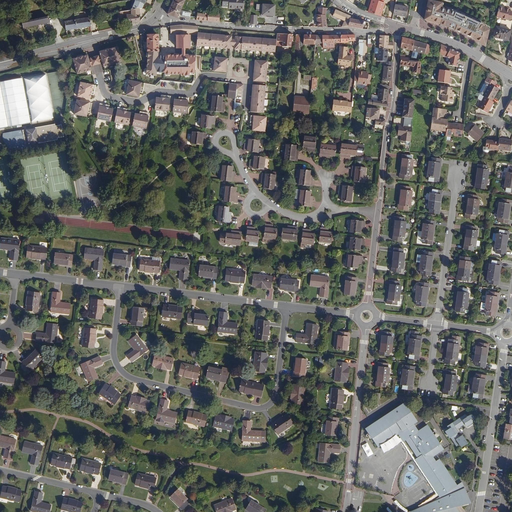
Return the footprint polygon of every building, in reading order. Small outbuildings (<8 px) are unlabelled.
[(180,12),(185,0),(173,0),(168,14),(178,18),(178,15),(181,16),(189,18),(190,13),(182,11),(182,13),(180,12)] [(222,0),(223,8),(229,8),(237,8),(237,10),(245,9),(244,0),(222,0)] [(372,0),(368,12),(369,12),(376,14),(381,16),(384,3),(383,3),(384,0),(372,0)] [(450,28),(456,10),(452,8),(443,6),(444,4),(428,0),(424,20),(450,28)] [(275,6),(263,5),(262,15),(274,16),(275,6)] [(407,7),(395,5),(393,14),(405,17),(407,7)] [(327,28),(327,8),(318,8),(318,15),(316,15),(317,20),(318,27),(327,28)] [(510,22),(511,14),(508,13),(508,12),(503,10),(503,9),(498,8),(496,19),(510,22)] [(140,15),(139,9),(130,9),(130,14),(129,14),(129,12),(127,12),(126,11),(118,12),(118,18),(123,18),(123,19),(127,18),(127,22),(126,22),(126,25),(140,22),(140,15)] [(348,26),(351,16),(335,10),(333,16),(344,21),(342,27),(348,26)] [(453,29),(460,12),(456,10),(450,28),(453,29)] [(485,47),(490,28),(480,21),(460,12),(453,29),(472,38),(485,47)] [(207,13),(207,15),(197,14),(196,20),(197,20),(212,21),(214,21),(220,22),(220,20),(220,14),(207,13)] [(351,17),(351,16),(348,26),(363,29),(364,21),(361,21),(353,19),(353,17),(351,17)] [(22,29),(26,28),(27,31),(30,32),(33,33),(35,32),(37,31),(38,29),(38,27),(38,25),(48,23),(47,17),(21,22),(22,29)] [(75,20),(77,29),(91,26),(89,18),(75,20)] [(66,30),(77,29),(75,20),(65,22),(65,26),(66,30)] [(188,26),(183,25),(170,27),(171,33),(197,34),(197,27),(188,26)] [(510,32),(496,29),(493,39),(508,42),(510,32)] [(231,37),(197,34),(196,46),(230,49),(230,46),(230,40),(231,37)] [(285,34),(277,34),(277,41),(276,45),(282,46),(282,47),(292,47),(292,35),(285,34)] [(158,41),(158,35),(147,35),(147,40),(147,41),(148,41),(148,51),(149,51),(147,62),(146,71),(145,75),(155,75),(159,52),(158,44),(160,44),(160,41),(158,41)] [(304,35),(300,35),(299,44),(303,45),(316,45),(316,43),(316,41),(316,35),(306,35),(304,35)] [(340,43),(340,35),(324,36),(316,35),(316,41),(316,43),(338,43),(340,43)] [(380,36),(379,48),(387,48),(393,49),(393,43),(388,42),(388,36),(383,36),(380,36)] [(277,41),(235,37),(235,40),(234,46),(234,49),(276,53),(276,45),(277,41)] [(410,50),(412,51),(414,41),(402,38),(401,48),(410,50)] [(431,45),(414,41),(412,51),(428,55),(431,45)] [(451,58),(450,64),(457,65),(459,53),(457,51),(450,48),(448,47),(441,45),(441,47),(440,54),(450,57),(451,58)] [(122,62),(118,47),(100,51),(101,56),(103,62),(104,66),(122,62)] [(351,56),(346,56),(345,56),(345,52),(347,53),(348,48),(340,47),(339,54),(339,56),(337,65),(343,66),(344,68),(347,68),(348,66),(349,67),(351,56)] [(383,61),(382,64),(384,64),(384,66),(392,67),(393,62),(387,61),(387,48),(379,48),(379,54),(378,61),(383,61)] [(89,59),(88,55),(74,59),(78,74),(92,70),(91,65),(89,59)] [(91,58),(89,59),(91,65),(93,65),(100,64),(100,63),(103,62),(101,56),(98,56),(91,58)] [(413,72),(417,73),(418,62),(409,61),(409,59),(409,58),(405,58),(400,57),(400,65),(414,66),(413,72)] [(226,72),(227,59),(215,58),(214,71),(226,72)] [(268,62),(255,61),(253,81),(266,82),(268,62)] [(392,67),(384,66),(383,80),(390,81),(392,67)] [(194,70),(160,67),(159,76),(194,79),(194,70)] [(449,78),(450,70),(439,69),(437,82),(450,84),(451,79),(449,78)] [(363,72),(358,72),(358,74),(355,74),(354,81),(358,82),(357,84),(367,85),(367,84),(370,84),(371,75),(368,75),(368,74),(363,73),(363,72)] [(0,127),(54,118),(46,74),(0,82),(0,127)] [(141,92),(143,83),(137,82),(129,80),(126,94),(126,95),(138,97),(139,96),(140,92),(141,92)] [(93,85),(80,82),(77,96),(89,98),(90,94),(92,94),(93,85)] [(236,97),(236,90),(237,84),(230,83),(228,98),(235,99),(236,97)] [(489,84),(482,96),(484,97),(492,101),(499,90),(489,84)] [(265,86),(253,85),(250,112),(263,113),(265,86)] [(452,87),(441,85),(439,92),(441,93),(440,100),(452,102),(453,95),(451,95),(451,91),(452,87)] [(382,89),(379,89),(377,102),(368,100),(368,105),(383,107),(384,102),(387,103),(389,90),(382,89)] [(168,112),(170,98),(161,96),(160,98),(156,98),(155,110),(156,110),(168,112)] [(222,97),(212,96),(212,105),(211,105),(210,111),(224,113),(225,106),(221,105),(221,102),(222,97)] [(310,98),(294,96),(293,112),(309,114),(310,98)] [(484,97),(478,108),(487,113),(494,102),(492,101),(484,97)] [(178,100),(174,100),(173,112),(187,114),(188,100),(178,98),(178,100)] [(403,111),(413,112),(415,100),(405,99),(403,111)] [(89,112),(90,103),(76,100),(74,114),(86,117),(87,111),(89,112)] [(347,102),(333,100),(332,111),(351,114),(352,104),(347,103),(347,102)] [(97,119),(110,121),(113,109),(108,107),(108,106),(100,104),(97,119)] [(430,129),(446,132),(447,123),(447,120),(442,120),(440,120),(440,118),(441,117),(442,108),(432,107),(430,129)] [(126,110),(117,108),(115,122),(128,124),(130,112),(126,111),(126,110)] [(379,110),(367,108),(366,117),(369,118),(374,118),(376,119),(375,124),(382,125),(384,125),(385,120),(378,119),(379,110)] [(412,122),(413,112),(403,111),(402,117),(404,117),(404,122),(412,122)] [(139,114),(135,113),(132,126),(146,128),(149,114),(140,113),(139,114)] [(215,117),(202,115),(201,128),(211,129),(211,124),(211,122),(215,122),(215,117)] [(266,118),(252,116),(251,126),(253,126),(252,131),(264,132),(266,118)] [(455,124),(447,123),(446,132),(445,135),(447,136),(451,136),(451,134),(456,135),(456,136),(462,137),(464,124),(455,123),(455,124)] [(55,126),(55,124),(35,128),(35,129),(31,130),(30,129),(22,130),(4,133),(5,138),(5,139),(6,140),(6,141),(7,142),(7,143),(8,144),(9,145),(10,145),(10,146),(11,146),(12,146),(12,147),(13,147),(14,147),(15,147),(16,147),(17,147),(18,147),(33,144),(33,142),(38,142),(38,143),(58,140),(57,138),(64,137),(62,125),(55,126)] [(484,134),(475,125),(467,134),(477,142),(484,134)] [(412,128),(399,126),(398,135),(402,135),(401,141),(406,141),(405,143),(406,145),(410,145),(410,142),(412,128)] [(206,133),(193,132),(191,144),(201,145),(202,141),(202,138),(205,139),(206,133)] [(316,138),(304,136),(304,138),(303,141),(303,146),(308,147),(310,147),(309,151),(315,151),(316,138)] [(259,140),(249,139),(248,144),(248,146),(245,146),(244,151),(257,153),(257,154),(262,154),(263,149),(258,149),(259,140)] [(498,142),(497,150),(510,151),(511,141),(499,139),(498,142)] [(497,150),(498,142),(494,142),(486,140),(485,148),(483,148),(483,151),(484,152),(488,152),(489,151),(489,150),(497,151),(497,150)] [(327,144),(321,143),(319,157),(327,158),(327,155),(330,155),(335,156),(336,146),(327,145),(327,144)] [(348,144),(341,144),(340,157),(347,158),(348,155),(350,155),(355,156),(355,155),(363,156),(365,146),(357,145),(357,146),(348,145),(348,144)] [(296,146),(287,145),(286,154),(285,153),(284,160),(288,160),(296,161),(297,161),(298,154),(295,153),(295,150),(296,146)] [(263,170),(265,157),(255,156),(254,161),(254,163),(250,162),(250,168),(263,170)] [(403,167),(413,168),(414,161),(412,161),(412,157),(403,156),(402,160),(404,160),(403,167)] [(429,170),(439,172),(440,165),(441,165),(442,160),(432,159),(432,163),(430,163),(429,170)] [(232,166),(223,165),(222,170),(222,174),(221,174),(220,180),(234,182),(235,175),(231,174),(232,172),(232,166)] [(478,169),(477,176),(488,178),(489,171),(487,171),(487,167),(478,165),(477,169),(478,169)] [(366,168),(353,166),(352,174),(355,174),(355,177),(354,181),(354,182),(363,183),(365,174),(366,174),(366,168)] [(412,175),(413,168),(403,167),(402,174),(401,174),(400,178),(410,179),(410,175),(412,175)] [(311,170),(301,169),(300,179),(299,179),(298,185),(312,186),(313,179),(310,178),(310,176),(311,170)] [(438,179),(439,172),(429,170),(428,177),(430,178),(429,181),(439,183),(439,179),(438,179)] [(276,174),(263,172),(262,181),(265,181),(264,184),(264,189),(273,190),(275,180),(276,180),(276,174)] [(488,178),(477,176),(477,183),(475,183),(475,188),(484,189),(485,185),(487,185),(488,178)] [(354,187),(340,185),(339,193),(342,193),(342,196),(341,201),(344,201),(349,202),(350,202),(351,193),(353,193),(354,187)] [(236,187),(226,186),(225,195),(224,195),(223,202),(237,203),(238,196),(235,195),(235,193),(236,187)] [(402,198),(412,199),(413,192),(411,192),(411,188),(402,187),(401,191),(403,191),(402,198)] [(311,191),(297,190),(295,199),(299,199),(298,205),(312,207),(312,200),(309,199),(310,197),(311,191)] [(429,202),(439,203),(440,196),(441,196),(442,192),(433,190),(432,195),(430,194),(429,202)] [(468,207),(479,209),(480,202),(478,201),(478,197),(469,196),(468,200),(469,200),(468,207)] [(411,206),(412,199),(402,198),(401,205),(400,205),(399,209),(409,210),(409,206),(411,206)] [(499,203),(498,210),(508,212),(509,205),(511,205),(511,201),(502,199),(501,203),(499,203)] [(438,210),(439,203),(429,202),(428,208),(430,209),(429,213),(439,214),(440,210),(438,210)] [(229,207),(219,206),(218,215),(217,215),(217,221),(230,223),(231,215),(228,215),(228,212),(229,207)] [(479,209),(468,207),(467,214),(466,214),(465,218),(475,219),(476,215),(478,216),(479,209)] [(508,219),(508,212),(498,210),(497,217),(499,217),(498,221),(508,223),(509,219),(508,219)] [(396,229),(406,230),(407,223),(405,223),(405,219),(396,218),(395,222),(397,222),(396,229)] [(352,220),(351,220),(350,232),(360,233),(361,229),(361,227),(364,227),(365,221),(357,221),(352,220)] [(422,232),(433,234),(434,226),(435,226),(435,222),(426,221),(425,225),(423,225),(422,232)] [(271,225),(265,224),(264,237),(263,237),(262,242),(267,243),(268,238),(276,239),(277,229),(273,229),(270,228),(271,225)] [(253,228),(247,227),(247,233),(246,240),(249,241),(249,245),(257,246),(259,232),(255,231),(252,231),(253,228)] [(298,227),(291,227),(290,230),(287,229),(282,229),(281,238),(290,239),(290,240),(296,241),(298,227)] [(467,239),(477,240),(478,233),(476,233),(476,229),(467,227),(466,231),(468,231),(467,239)] [(326,229),(321,228),(319,241),(331,243),(332,233),(328,232),(326,232),(326,229)] [(308,230),(303,229),(301,247),(305,248),(305,243),(313,244),(315,234),(310,234),(308,233),(308,230)] [(406,237),(406,230),(396,229),(395,236),(394,236),(393,240),(403,241),(403,237),(406,237)] [(496,241),(506,243),(507,236),(509,236),(509,232),(500,230),(499,234),(493,234),(492,241),(496,241)] [(241,232),(234,231),(234,234),(231,234),(226,233),(226,235),(221,234),(220,242),(225,242),(225,243),(233,244),(233,245),(240,246),(241,232)] [(432,241),(433,234),(422,232),(418,232),(418,237),(419,239),(421,239),(423,239),(423,241),(423,243),(432,245),(433,241),(432,241)] [(354,237),(352,236),(352,237),(351,237),(349,249),(359,251),(360,247),(360,244),(364,245),(364,239),(354,238),(354,237)] [(20,241),(2,238),(1,249),(11,250),(10,259),(17,260),(20,241)] [(476,247),(477,240),(467,239),(465,246),(464,245),(464,250),(473,251),(474,247),(476,247)] [(506,243),(496,241),(495,248),(497,249),(496,252),(506,254),(506,250),(505,250),(506,243)] [(47,248),(28,246),(27,257),(45,259),(47,248)] [(103,251),(85,249),(84,259),(94,260),(93,269),(101,270),(103,251)] [(396,253),(395,260),(405,261),(406,254),(404,254),(405,250),(395,249),(394,253),(396,253)] [(421,263),(431,265),(432,258),(433,258),(434,254),(424,252),(424,256),(418,255),(417,263),(421,263)] [(73,255),(55,253),(54,263),(58,264),(71,266),(73,255)] [(131,256),(113,254),(112,264),(117,265),(130,266),(131,256)] [(362,257),(349,255),(347,267),(357,268),(358,264),(358,262),(362,262),(362,257)] [(461,262),(460,269),(470,270),(471,264),(470,263),(470,259),(460,258),(460,262),(461,262)] [(159,261),(141,259),(139,270),(158,272),(159,261)] [(188,261),(171,259),(169,269),(180,270),(179,279),(186,280),(188,261)] [(404,268),(405,261),(395,260),(394,267),(393,267),(392,271),(402,272),(403,268),(404,268)] [(489,265),(488,272),(499,273),(500,266),(501,267),(502,262),(492,261),(491,265),(489,265)] [(431,265),(421,263),(420,270),(422,270),(421,274),(431,276),(431,272),(430,272),(431,265)] [(217,267),(199,265),(198,275),(203,276),(216,278),(217,267)] [(245,271),(226,269),(225,280),(243,283),(245,271)] [(470,270),(460,269),(459,276),(458,276),(457,280),(467,281),(467,277),(469,277),(470,270)] [(499,273),(488,272),(487,279),(489,279),(489,283),(498,284),(499,281),(498,280),(499,273)] [(272,277),(254,275),(252,285),(256,286),(266,287),(271,288),(272,277)] [(329,278),(311,275),(310,286),(321,287),(319,296),(327,297),(329,278)] [(356,278),(345,277),(344,294),(354,295),(356,278)] [(299,281),(282,279),(280,289),(285,289),(298,291),(299,281)] [(392,286),(391,293),(402,294),(402,287),(400,287),(401,283),(391,282),(391,286),(392,286)] [(416,294),(427,296),(428,288),(429,288),(430,284),(420,283),(419,287),(417,287),(416,294)] [(459,293),(458,300),(468,302),(469,295),(467,294),(468,290),(458,289),(458,293),(459,293)] [(41,293),(29,292),(27,310),(38,312),(41,293)] [(60,293),(53,292),(50,312),(69,314),(70,304),(59,302),(60,293)] [(487,296),(486,303),(497,305),(498,297),(499,297),(500,294),(490,292),(489,296),(487,296)] [(402,294),(391,293),(390,300),(389,300),(389,304),(398,305),(399,301),(401,301),(402,294)] [(426,303),(427,296),(416,294),(415,301),(417,301),(417,305),(426,307),(427,303),(426,303)] [(103,300),(92,299),(90,318),(101,319),(103,300)] [(468,302),(458,300),(457,307),(456,307),(455,311),(465,312),(465,308),(468,309),(468,302)] [(497,305),(486,303),(485,310),(487,310),(487,314),(496,315),(497,312),(496,312),(497,305)] [(182,308),(163,305),(162,317),(181,319),(182,308)] [(145,308),(134,307),(134,311),(132,324),(142,326),(145,308)] [(227,313),(220,312),(218,331),(236,334),(237,324),(226,322),(227,313)] [(203,315),(189,314),(188,324),(207,326),(208,316),(203,315)] [(267,340),(270,321),(258,320),(256,339),(267,340)] [(58,325),(48,324),(47,334),(38,333),(37,341),(56,343),(58,325)] [(318,325),(307,324),(306,335),(297,334),(296,341),(315,343),(318,325)] [(96,329),(85,328),(83,346),(94,348),(96,329)] [(347,332),(337,331),(335,348),(345,349),(345,345),(347,332)] [(383,344),(394,345),(395,338),(393,338),(393,334),(383,333),(383,337),(384,337),(383,344)] [(148,351),(137,336),(129,342),(135,350),(128,356),(132,362),(148,351)] [(410,340),(409,347),(420,348),(421,341),(422,341),(422,337),(412,336),(412,340),(410,340)] [(449,351),(459,353),(461,338),(454,337),(453,341),(449,340),(448,344),(450,344),(449,351)] [(476,354),(486,356),(487,349),(488,349),(489,345),(479,343),(479,347),(477,347),(476,354)] [(393,352),(394,345),(383,344),(382,351),(381,351),(381,355),(391,356),(391,352),(393,352)] [(419,355),(420,348),(409,347),(408,354),(410,354),(409,358),(419,359),(420,355),(419,355)] [(43,358),(36,351),(32,354),(23,363),(30,371),(43,358)] [(458,360),(459,353),(449,351),(448,358),(447,358),(446,362),(456,364),(456,360),(458,360)] [(267,354),(256,352),(254,371),(265,372),(265,368),(266,359),(267,358),(267,354)] [(32,354),(31,353),(22,362),(23,363),(32,354)] [(486,356),(476,354),(475,361),(477,361),(476,366),(486,367),(486,363),(485,363),(486,356)] [(174,359),(155,355),(153,365),(157,366),(167,369),(171,370),(174,359)] [(102,364),(99,357),(81,365),(88,382),(98,377),(93,367),(102,364)] [(307,359),(297,357),(295,375),(304,376),(307,359)] [(6,362),(0,361),(0,381),(13,384),(15,373),(4,371),(6,362)] [(346,363),(335,362),(332,380),(344,381),(344,378),(345,367),(346,363)] [(200,368),(182,363),(179,374),(198,378),(200,368)] [(380,375),(390,376),(391,369),(389,369),(390,365),(380,363),(379,367),(380,368),(380,375)] [(227,371),(209,367),(207,377),(212,378),(224,381),(227,371)] [(403,370),(402,378),(413,379),(414,372),(415,372),(415,368),(405,367),(405,371),(403,370)] [(448,375),(447,383),(457,384),(458,377),(456,377),(457,373),(447,371),(447,375),(448,375)] [(474,378),(473,385),(484,387),(485,380),(486,380),(487,376),(477,374),(476,378),(474,378)] [(390,383),(390,376),(380,375),(379,381),(377,381),(377,386),(387,387),(388,383),(390,383)] [(413,379),(402,378),(401,384),(403,385),(402,389),(412,390),(413,386),(412,386),(413,379)] [(264,386),(242,380),(239,391),(261,396),(264,386)] [(457,384),(447,383),(446,390),(445,390),(444,394),(454,395),(455,391),(457,391),(457,384)] [(306,386),(294,384),(294,389),(292,403),(304,404),(306,386)] [(121,395),(106,385),(99,394),(114,405),(121,395)] [(484,387),(473,385),(472,392),(474,392),(474,396),(483,398),(484,394),(483,394),(484,387)] [(342,391),(330,389),(328,408),(340,409),(342,391)] [(136,398),(132,397),(129,407),(147,413),(150,402),(146,401),(136,398)] [(168,401),(161,400),(156,419),(174,423),(176,413),(166,411),(168,401)] [(414,421),(401,402),(394,407),(395,409),(391,411),(390,410),(363,429),(376,448),(393,436),(399,443),(401,442),(414,459),(415,461),(420,468),(422,470),(440,495),(457,483),(438,458),(435,460),(431,455),(442,447),(425,423),(416,430),(411,423),(414,421)] [(207,416),(189,411),(187,422),(205,427),(207,416)] [(464,414),(462,411),(446,424),(448,426),(445,428),(455,442),(458,440),(459,443),(465,439),(460,432),(457,434),(454,429),(455,428),(454,426),(462,419),(464,422),(471,417),(467,412),(464,414)] [(221,416),(216,415),(214,427),(232,431),(234,420),(231,419),(221,416)] [(293,424),(287,415),(284,417),(275,423),(272,425),(278,434),(293,424)] [(336,417),(325,416),(323,434),(334,435),(334,430),(336,417)] [(251,421),(244,421),(243,440),(266,442),(266,432),(251,431),(251,421)] [(16,439),(0,435),(0,445),(6,447),(4,457),(12,458),(16,439)] [(43,446),(25,442),(22,452),(33,455),(31,464),(38,465),(43,446)] [(338,445),(319,443),(317,461),(327,462),(328,451),(337,452),(338,445)] [(465,458),(474,458),(475,447),(465,447),(465,449),(448,448),(448,458),(454,458),(454,462),(465,462),(465,458)] [(72,458),(54,453),(51,464),(69,469),(72,458)] [(101,463),(83,459),(80,470),(98,474),(101,463)] [(402,475),(402,481),(406,486),(418,477),(416,474),(422,470),(420,468),(415,472),(410,465),(415,461),(414,459),(408,464),(404,469),(402,475)] [(128,474),(111,470),(109,479),(113,480),(126,483),(128,474)] [(156,478),(138,473),(135,484),(153,489),(156,478)] [(461,480),(457,483),(440,495),(427,505),(431,511),(428,511),(458,511),(461,511),(455,503),(460,499),(462,502),(471,500),(461,480)] [(22,491),(4,486),(1,497),(19,502),(22,491)] [(190,501),(177,489),(170,496),(173,500),(182,509),(190,501)] [(43,493),(36,492),(32,511),(36,511),(49,511),(52,505),(41,502),(43,493)] [(80,511),(83,503),(65,499),(62,510),(70,511),(80,511)] [(236,509),(231,499),(214,506),(216,511),(228,511),(232,511),(236,509)] [(173,500),(172,501),(181,510),(182,509),(173,500)] [(264,511),(266,509),(251,501),(246,509),(250,511),(264,511)]
